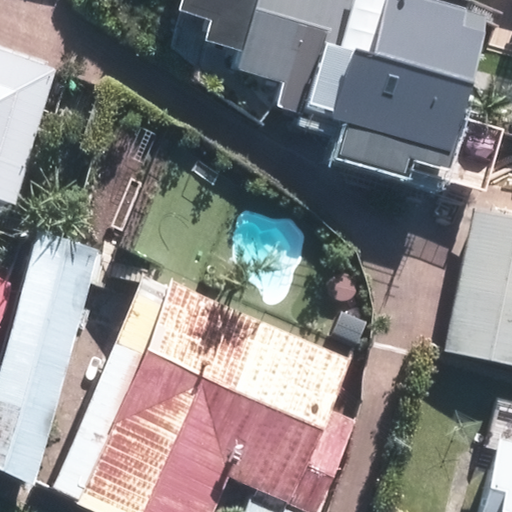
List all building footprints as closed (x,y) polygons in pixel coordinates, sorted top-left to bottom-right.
[(343,137),(440,164),(484,15),(431,0),(177,0),(175,8),(207,18),(202,37),(241,48),(234,68),(278,81),(271,106),(301,114),(303,108),(347,121),(343,137)] [(0,200),(11,204),(51,68),(0,52),(0,200)] [(122,84),(106,79),(87,138),(104,143),(122,84)] [(186,293),(221,212),(142,178),(111,250),(150,267),(145,278),(165,286),(163,292),(138,281),(50,484),(73,495),(72,501),(98,511),(212,511),(228,475),(314,511),(315,511),(354,421),(328,410),(348,362),(186,293)] [(511,216),(472,209),(444,349),(511,363),(511,216)] [(36,241),(0,369),(0,471),(36,487),(99,258),(36,241)] [(0,308),(12,283),(0,277),(0,308)] [(511,511),(511,443),(494,439),(475,511),(511,511)] [(283,511),(251,498),(244,511),(283,511)]
